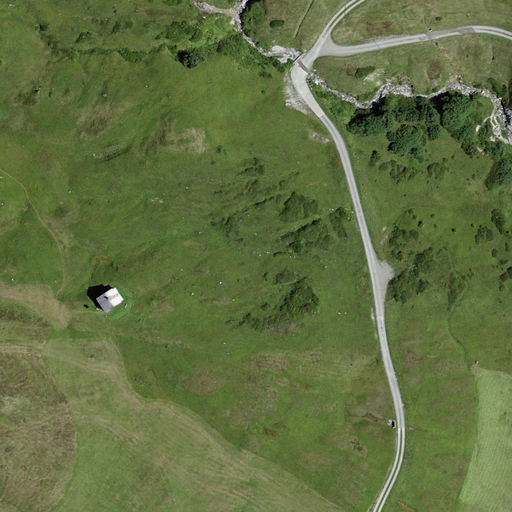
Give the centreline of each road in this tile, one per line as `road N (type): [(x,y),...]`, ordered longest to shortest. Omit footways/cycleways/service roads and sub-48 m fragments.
road 1 (track): [(356,0),(299,79),(342,146),(359,200),(404,422),(396,474),(377,511)]
road 2 (track): [(511,33),(488,26),(319,48)]
